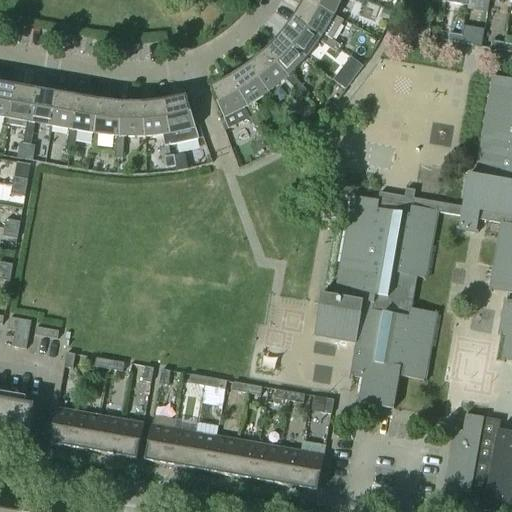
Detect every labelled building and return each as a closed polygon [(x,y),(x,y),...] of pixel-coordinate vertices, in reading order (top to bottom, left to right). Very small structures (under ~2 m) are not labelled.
[(347,0),(352,2),(353,0),(304,0),(304,2),(334,18),(341,0),(347,0)] [(334,18),(304,2),(298,12),(293,20),(321,39),(323,36),(334,18)] [(321,39),(293,20),(289,27),(280,38),(306,59),(318,42),(327,48),(332,42),(323,36),(321,39)] [(429,40),(430,32),(418,30),(416,38),(429,40)] [(460,45),(461,37),(449,35),(447,43),(460,45)] [(472,47),(474,40),(461,37),(460,45),(472,47)] [(306,59),(280,38),(277,41),(265,54),(287,78),(290,75),(306,59)] [(341,48),(332,42),(327,48),(337,55),(341,48)] [(502,53),(504,45),(491,43),(490,51),(502,53)] [(511,54),(511,46),(504,45),(502,53),(511,54)] [(287,78),(265,54),(248,68),(269,95),(285,81),(292,89),(298,83),(290,75),(287,78)] [(269,95),(248,68),(230,79),(247,108),(251,106),(269,95)] [(411,310),(417,279),(424,280),(423,282),(424,282),(425,280),(436,214),(460,218),(458,229),(456,229),(456,230),(478,234),(478,233),(476,232),(478,221),(502,225),(490,290),(489,292),(490,292),(490,294),(491,294),(491,292),(511,295),(511,302),(507,302),(507,300),(506,300),(502,318),(501,318),(500,319),(502,319),(499,338),(500,338),(500,336),(507,337),(503,364),(504,364),(504,362),(511,363),(511,81),(495,78),(495,76),(494,76),(493,78),(493,79),(476,177),(468,176),(462,209),(413,200),(415,192),(405,190),(404,199),(379,194),(378,202),(354,198),(354,196),(353,196),(353,198),(352,198),(352,199),(353,199),(335,297),(335,298),(323,296),(323,294),(322,294),(314,337),(357,345),(355,360),(353,360),(353,361),(354,361),(351,380),(352,380),(352,378),(363,380),(359,407),(360,407),(360,405),(393,411),(399,378),(423,382),(422,384),(424,384),(424,382),(424,383),(425,381),(424,381),(436,316),(436,315),(436,313),(435,313),(435,315),(411,310)] [(247,108),(230,79),(210,90),(228,131),(249,120),(256,115),(251,106),(247,108)] [(305,91),(298,83),(292,89),(300,97),(305,91)] [(0,119),(9,121),(14,88),(0,84),(0,119)] [(30,124),(36,91),(14,88),(9,121),(8,127),(25,130),(24,134),(32,136),(34,125),(30,124)] [(51,128),(57,95),(36,91),(30,124),(34,125),(51,128)] [(73,132),(78,99),(57,95),(51,128),(69,131),(67,142),(75,143),(77,133),(73,132)] [(198,140),(186,98),(164,103),(170,136),(174,135),(176,146),(198,140)] [(94,136),(100,103),(78,99),(73,132),(77,133),(94,136)] [(119,139),(122,105),(100,103),(94,136),(116,138),(115,149),(123,149),(123,139),(119,139)] [(170,136),(164,103),(143,105),(145,139),(162,137),(164,148),(176,146),(174,135),(170,136)] [(145,139),(143,105),(122,105),(119,139),(123,139),(145,139)] [(262,125),(256,115),(249,120),(255,129),(262,125)] [(31,147),(32,136),(24,134),(23,145),(31,147)] [(73,154),(75,143),(67,142),(65,153),(73,154)] [(122,161),(123,149),(115,149),(114,160),(122,161)] [(175,168),(173,157),(164,158),(165,170),(175,168)] [(26,190),(28,181),(13,179),(12,187),(26,190)] [(25,198),(26,190),(12,187),(10,196),(25,198)] [(19,232),(20,224),(5,221),(4,230),(19,232)] [(17,241),(19,232),(4,230),(2,238),(17,241)] [(0,272),(11,275),(12,266),(0,264),(0,272)] [(0,281),(9,283),(11,275),(0,272),(0,281)] [(26,351),(31,323),(9,319),(7,331),(15,333),(12,349),(26,351)] [(57,341),(59,333),(36,329),(34,337),(57,341)] [(72,371),(75,356),(66,355),(64,369),(72,371)] [(108,371),(110,362),(95,360),(94,369),(108,371)] [(123,374),(124,365),(110,362),(108,371),(123,374)] [(150,385),(153,370),(145,368),(142,383),(150,385)] [(168,386),(170,373),(161,371),(159,385),(168,386)] [(203,388),(205,379),(191,376),(189,385),(203,388)] [(218,390),(219,382),(205,379),(203,388),(218,390)] [(246,395),(247,387),(233,384),(232,393),(246,395)] [(260,398),(262,389),(247,387),(246,395),(260,398)] [(289,403),(290,394),(276,391),(274,400),(289,403)] [(303,405),(304,397),(290,394),(289,403),(303,405)] [(0,437),(28,443),(34,406),(0,400),(0,437)] [(331,416),(334,402),(325,400),(322,415),(331,416)] [(72,451),(79,414),(56,410),(50,447),(72,451)] [(94,454),(100,418),(79,414),(72,451),(94,454)] [(511,511),(511,434),(499,432),(500,422),(467,417),(468,415),(466,415),(463,433),(456,432),(456,430),(455,430),(450,458),(454,458),(452,474),(448,473),(447,474),(452,475),(449,490),(445,490),(444,492),(445,493),(446,491),(469,495),(466,511),(511,511)] [(115,458),(121,422),(100,418),(94,454),(115,458)] [(137,462),(144,425),(121,422),(115,458),(137,462)] [(167,467),(174,431),(151,427),(145,463),(167,467)] [(188,471),(195,435),(174,431),(167,467),(188,471)] [(210,475),(217,438),(195,435),(188,471),(210,475)] [(231,479),(238,442),(217,438),(210,475),(231,479)] [(253,482),(259,446),(238,442),(231,479),(253,482)] [(273,486),(280,450),(259,446),(253,482),(273,486)] [(295,490),(301,453),(280,450),(273,486),(295,490)] [(317,494),(324,457),(301,453),(295,490),(317,494)]
